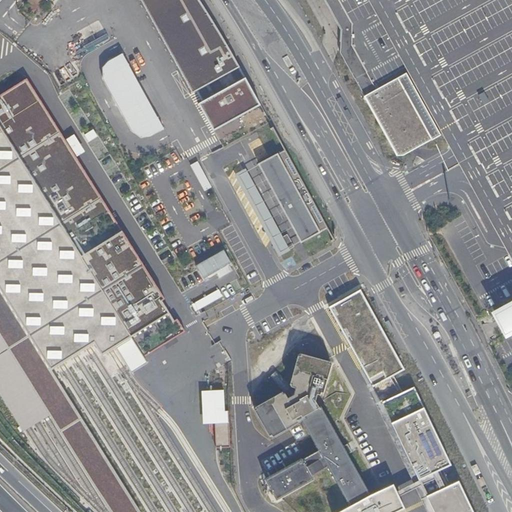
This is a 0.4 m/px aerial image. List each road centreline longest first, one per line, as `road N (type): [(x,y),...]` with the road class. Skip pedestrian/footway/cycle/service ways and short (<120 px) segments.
road 1 (primary): [(379,193),(269,0)]
road 2 (primary): [(256,49),(359,238)]
road 3 (unclassified): [(256,49),(370,207)]
road 4 (motorway): [(416,340),(497,511)]
road 5 (primary): [(416,340),(511,493)]
road 6 (unclassified): [(451,322),(413,289),(385,244),(359,238)]
road 7 (primary): [(511,458),(460,340)]
road 8 (primary): [(451,322),(389,211)]
